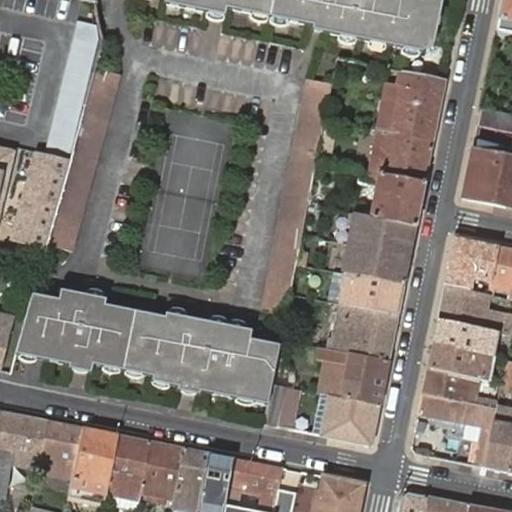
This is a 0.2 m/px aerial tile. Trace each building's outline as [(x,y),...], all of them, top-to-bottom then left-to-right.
[(399,16),(402,0),(164,0),(164,3),(209,12),(211,0),(223,0),(222,8),(311,25),(314,14),(326,16),(322,34),(420,54),(433,44),(437,24),(399,16)] [(220,14),(222,8),(223,0),(211,0),(209,12),(220,14)] [(441,0),(402,0),(399,16),(437,24),(442,1),(441,0)] [(511,0),(501,0),(496,31),(511,34),(511,0)] [(310,31),(322,34),(326,16),(314,14),(311,25),(310,31)] [(72,163),(100,70),(109,40),(107,31),(85,25),(47,156),(72,163)] [(123,77),(100,70),(72,163),(47,249),(69,256),(123,77)] [(431,144),(444,83),(399,75),(397,87),(386,85),(377,133),(431,144)] [(329,96),(330,88),(306,84),(261,316),(285,321),(324,122),(329,96)] [(339,98),(329,96),(324,122),(334,124),(339,98)] [(511,135),(511,120),(479,113),(476,126),(511,135)] [(423,186),(431,144),(377,133),(369,175),(423,186)] [(0,200),(10,153),(0,150),(0,200)] [(461,201),(511,211),(511,159),(471,151),(461,201)] [(47,249),(72,163),(47,156),(38,154),(14,240),(47,249)] [(423,186),(369,175),(367,183),(377,185),(371,222),(414,230),(423,186)] [(371,222),(351,217),(350,226),(353,228),(349,247),(408,258),(414,230),(371,222)] [(490,284),(497,249),(453,240),(450,253),(443,288),(468,293),(470,280),(490,284)] [(349,247),(345,246),(343,256),(347,257),(343,277),(402,289),(408,258),(349,247)] [(511,302),(511,252),(497,249),(490,284),(490,285),(511,289),(507,302),(511,302)] [(402,289),(343,277),(340,289),(342,290),(338,308),(396,319),(402,289)] [(496,335),(509,338),(511,324),(511,316),(484,311),(487,298),(468,293),(443,288),(436,322),(496,335)] [(198,394),(267,409),(274,372),(278,353),(247,346),(249,337),(203,327),(200,343),(189,341),(193,325),(165,320),(164,323),(103,310),(101,320),(91,318),(94,302),(60,295),(58,305),(46,364),(68,368),(71,369),(75,356),(91,359),(89,368),(151,381),(151,386),(176,391),(177,391),(180,376),(196,379),(194,394),(198,394)] [(32,300),(15,357),(28,360),(46,364),(58,305),(43,302),(32,300)] [(104,304),(94,302),(91,318),(101,320),(103,310),(104,304)] [(396,319),(338,308),(332,339),(328,339),(325,352),(387,364),(396,319)] [(14,317),(0,314),(0,330),(10,333),(14,317)] [(431,346),(492,358),(496,335),(436,322),(431,346)] [(200,343),(203,327),(193,325),(189,341),(200,343)] [(0,374),(10,333),(0,330),(0,374)] [(431,346),(426,370),(480,380),(488,382),(492,358),(431,346)] [(325,352),(320,351),(317,365),(328,367),(321,398),(326,399),(378,408),(387,364),(325,352)] [(88,376),(89,368),(91,359),(75,356),(71,369),(68,368),(67,372),(88,376)] [(511,362),(505,361),(500,384),(511,386),(511,362)] [(421,395),(495,408),(496,404),(475,399),(480,380),(426,370),(421,395)] [(274,372),(267,409),(263,427),(277,430),(283,403),(278,402),(281,391),(285,375),(274,372)] [(197,399),(198,394),(194,394),(196,379),(180,376),(177,391),(176,391),(175,395),(197,399)] [(283,403),(277,430),(291,433),(298,393),(281,391),(278,402),(283,403)] [(480,440),(474,469),(483,470),(495,408),(421,395),(417,415),(434,418),(483,427),(480,440)] [(370,448),(378,408),(326,399),(319,438),(370,448)] [(511,411),(495,408),(483,470),(510,476),(511,464),(511,411)] [(5,416),(0,414),(0,448),(0,449),(0,498),(5,500),(12,465),(38,469),(48,424),(5,416)] [(431,431),(480,440),(483,427),(434,418),(431,431)] [(38,469),(37,473),(72,481),(82,431),(48,424),(38,469)] [(115,438),(82,431),(72,481),(106,488),(116,438),(115,438)] [(149,445),(116,438),(106,488),(105,494),(109,496),(108,507),(128,511),(134,511),(138,495),(149,445)] [(186,452),(149,445),(138,495),(165,501),(164,509),(173,511),(186,452)] [(178,511),(198,511),(208,456),(186,452),(173,511),(178,511)] [(198,511),(224,511),(225,507),(233,461),(208,456),(198,511)] [(259,511),(275,511),(280,492),(284,471),(233,461),(225,507),(237,509),(241,493),(263,498),(259,511)] [(313,511),(358,511),(363,487),(324,479),(320,496),(317,496),(313,511)] [(69,500),(103,507),(105,494),(106,488),(72,481),(69,500)] [(293,511),(297,495),(280,492),(275,511),(293,511)] [(420,511),(423,499),(407,496),(401,500),(398,511),(420,511)] [(420,511),(467,511),(469,508),(423,499),(420,511)]
